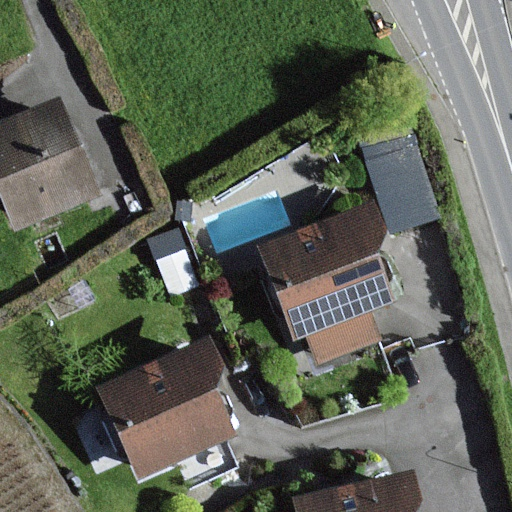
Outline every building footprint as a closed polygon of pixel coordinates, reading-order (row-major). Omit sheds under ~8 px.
[(58,101),(0,125),(0,178),(19,222),(95,190),(58,101)] [(391,231),(439,215),(404,109),(357,125),(391,231)] [(388,237),(376,204),(263,244),(296,335),(395,300),(374,242),(388,237)] [(210,340),(102,385),(139,472),(236,431),(215,382),(226,377),(210,340)] [(415,471),(297,498),(299,511),(404,511),(404,507),(422,503),(415,471)]
